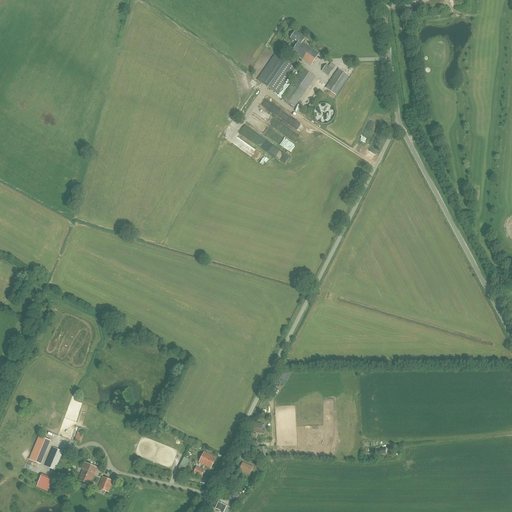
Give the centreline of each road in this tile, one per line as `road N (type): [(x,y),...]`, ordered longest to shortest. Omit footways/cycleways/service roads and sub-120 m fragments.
road 1 (unclassified): [(199,511),(399,124)]
road 2 (tertiary): [(488,292),(399,124)]
road 3 (tertiary): [(399,124),(379,0)]
